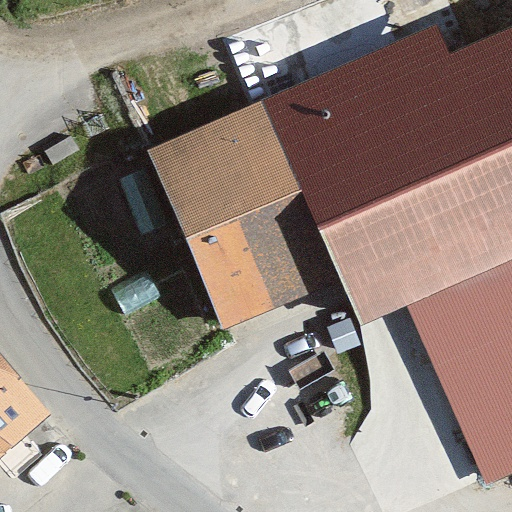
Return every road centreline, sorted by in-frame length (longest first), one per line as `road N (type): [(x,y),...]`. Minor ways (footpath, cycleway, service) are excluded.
road 1 (unclassified): [(0,297),(58,386),(192,511)]
road 2 (track): [(0,97),(254,0)]
